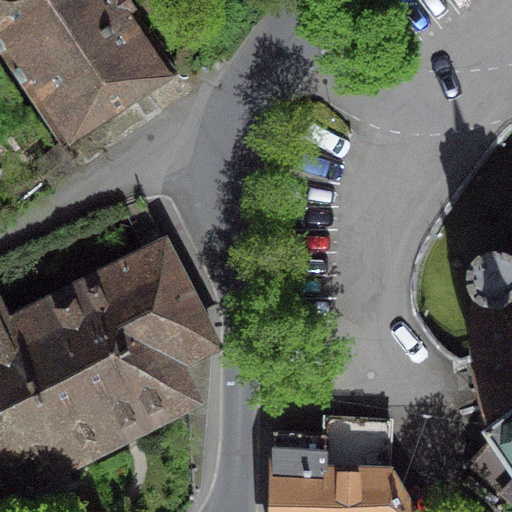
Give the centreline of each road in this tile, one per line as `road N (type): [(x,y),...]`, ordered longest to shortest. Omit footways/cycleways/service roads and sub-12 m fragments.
road 1 (residential): [(240,113),(225,186),(239,404),(238,484),(229,511)]
road 2 (residential): [(240,113),(0,239)]
road 3 (residential): [(317,0),(240,113)]
